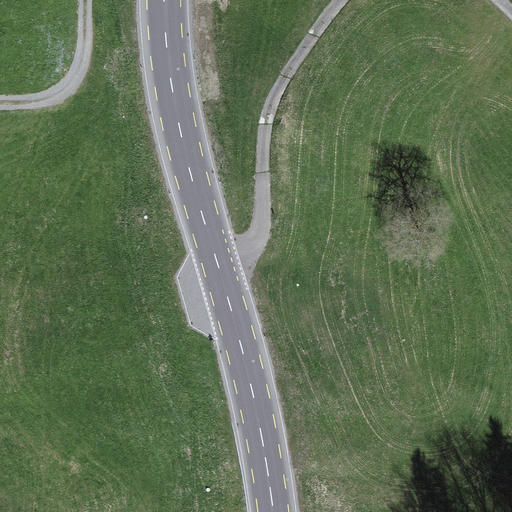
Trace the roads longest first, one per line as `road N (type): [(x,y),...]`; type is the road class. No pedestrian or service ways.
road 1 (secondary): [(276,511),(204,190),(144,0)]
road 2 (track): [(221,258),(267,233),(262,158),(281,85),(348,0)]
road 3 (track): [(0,102),(48,102),(73,85),(88,47),(89,0)]
